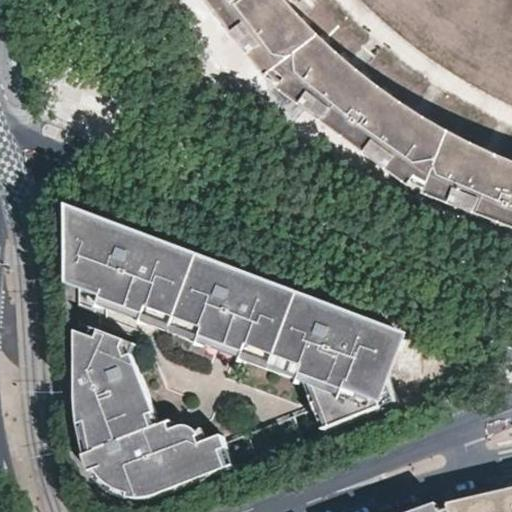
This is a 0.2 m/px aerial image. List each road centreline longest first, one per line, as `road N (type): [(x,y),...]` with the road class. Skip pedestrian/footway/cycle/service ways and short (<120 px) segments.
road 1 (secondary): [(511,283),(0,82)]
road 2 (secondary): [(0,135),(511,330)]
road 3 (residential): [(253,511),(458,430)]
road 4 (residential): [(266,511),(476,469)]
